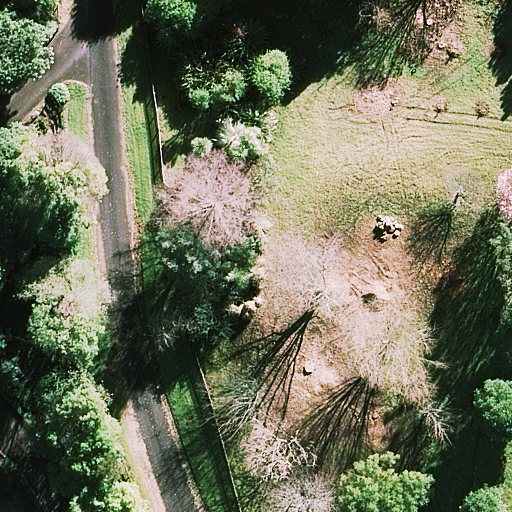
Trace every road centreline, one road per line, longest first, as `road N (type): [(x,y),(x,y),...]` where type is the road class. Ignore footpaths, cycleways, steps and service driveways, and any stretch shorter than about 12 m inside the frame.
road 1 (residential): [(183,511),(137,386),(119,283),(98,0)]
road 2 (unknown): [(99,11),(0,86)]
